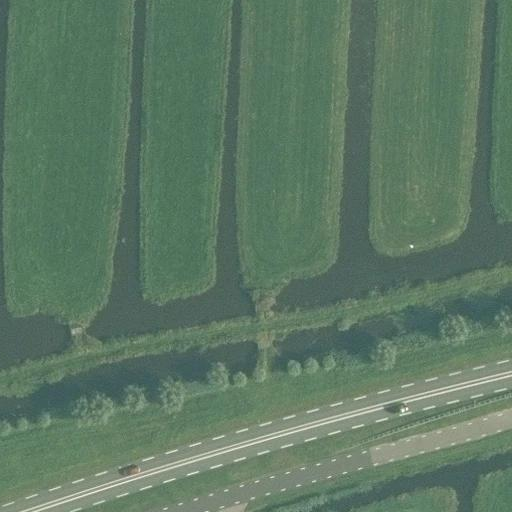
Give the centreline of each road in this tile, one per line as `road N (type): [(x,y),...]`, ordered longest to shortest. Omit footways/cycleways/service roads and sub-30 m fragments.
road 1 (primary): [(10,511),(229,442),(511,368)]
road 2 (unclassified): [(511,416),(183,511)]
